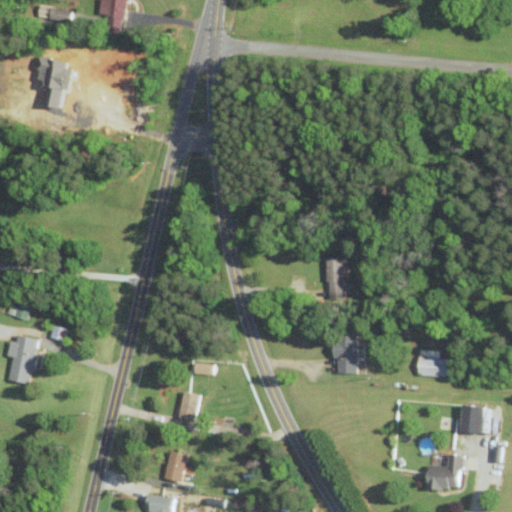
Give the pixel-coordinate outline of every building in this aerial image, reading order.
[(125,0),(98,0),(97,13),(104,14),(102,30),(121,32),(125,0)] [(324,256),(325,298),(344,297),(342,256),(324,256)] [(335,357),(335,372),(355,372),(356,328),(331,327),(330,357),(335,357)] [(10,356),(6,379),(28,383),(36,338),(15,334),(13,341),(7,340),(5,355),(10,356)] [(438,349),(417,348),(416,374),(444,375),(445,357),(438,357),(438,349)] [(211,362),(193,362),(192,373),(211,373),(211,362)] [(199,394),(181,390),(176,415),(194,418),(199,394)] [(480,405),(457,404),(457,431),(479,432),(480,405)] [(163,478),(180,480),(184,453),(166,450),(163,478)] [(460,454),(445,454),(445,465),(424,464),(423,487),(458,488),(460,454)] [(170,511),(173,496),(147,493),(144,511),(152,511),(170,511)]
